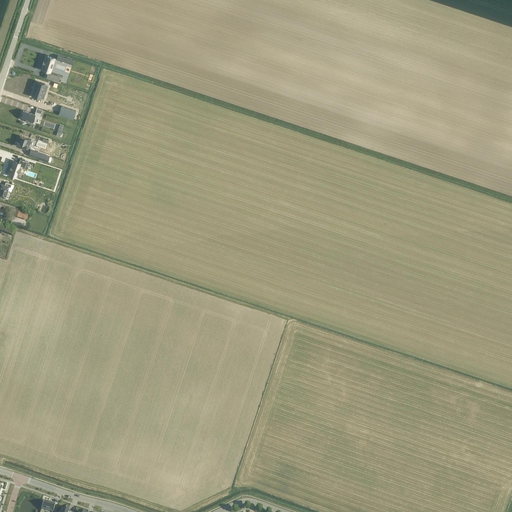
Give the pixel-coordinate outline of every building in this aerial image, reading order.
[(45,54),(40,69),(46,71),(44,78),(60,83),(62,77),(51,73),(56,58),(45,54)] [(73,60),(57,55),(56,59),(72,65),(73,60)] [(14,93),(19,95),(20,95),(22,90),(25,91),(24,92),(32,95),(35,88),(22,84),(18,83),(16,88),(16,89),(15,93),(14,93)] [(46,86),(37,83),(32,97),(41,100),(42,99),(43,100),(45,97),(43,96),(46,86)] [(66,117),(73,119),(76,111),(68,108),(61,106),(58,115),(66,117)] [(40,117),(41,113),(36,111),(34,114),(23,111),(21,118),(25,120),(25,121),(28,122),(28,121),(35,123),(37,116),(40,117)] [(28,139),(24,137),(20,136),(18,141),(17,141),(16,145),(25,148),(28,139)] [(30,149),(28,156),(39,160),(39,161),(42,162),(42,161),(47,162),(50,156),(30,149)] [(11,170),(9,175),(15,177),(17,172),(18,173),(19,173),(21,169),(19,168),(20,167),(23,168),(26,169),(27,165),(29,162),(25,161),(20,159),(19,163),(14,161),(12,166),(10,170),(11,170)] [(5,185),(1,184),(0,185),(0,197),(5,199),(8,187),(10,187),(11,184),(6,182),(5,185)] [(0,215),(2,216),(3,213),(6,214),(8,209),(0,206),(0,215)] [(17,218),(27,221),(29,214),(19,211),(17,218)] [(14,229),(12,228),(0,223),(0,231),(10,235),(12,236),(14,229)] [(43,503),(42,508),(42,509),(53,511),(55,504),(44,500),(43,503)]
